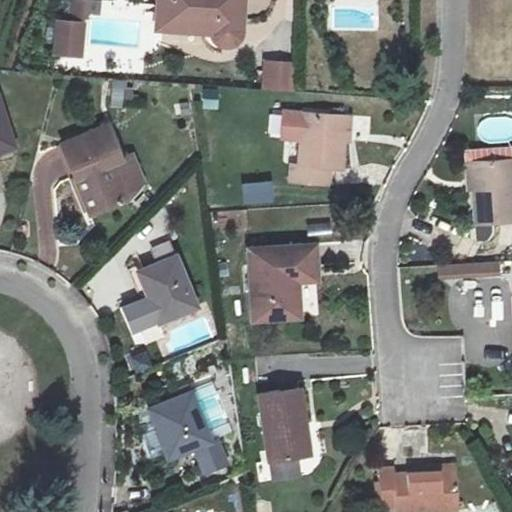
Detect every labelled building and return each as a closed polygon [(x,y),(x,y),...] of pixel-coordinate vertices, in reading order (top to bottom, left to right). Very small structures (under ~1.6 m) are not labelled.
[(86,0),(68,0),(67,19),(84,19),(86,0)] [(209,25),(209,36),(209,39),(210,41),(213,45),(217,47),(222,46),(227,45),(230,43),(233,39),(235,34),(237,0),(156,0),(154,21),(209,25)] [(153,32),(209,36),(209,25),(154,21),(153,32)] [(262,89),(288,92),(292,63),(265,59),(262,89)] [(126,87),(116,86),(114,100),(125,101),(126,87)] [(0,98),(0,152),(16,148),(0,98)] [(343,117),(300,113),(281,111),(279,141),(298,142),(296,167),(289,166),(287,183),(323,186),(324,171),(339,172),(343,117)] [(107,125),(61,143),(74,176),(79,174),(82,182),(77,183),(89,213),(126,199),(144,185),(132,153),(120,158),(107,125)] [(511,219),(511,157),(460,162),(462,195),(470,194),(472,222),(511,219)] [(273,182),(242,184),(244,205),(274,204),(273,182)] [(300,316),(297,282),(296,272),(317,271),(314,248),(250,252),(254,317),(300,316)] [(196,307),(176,256),(137,271),(158,322),(196,307)] [(496,262),(439,265),(440,278),(496,275),(496,262)] [(318,282),(317,271),(296,272),(297,282),(318,282)] [(301,389),(258,394),(267,463),(304,457),(299,423),(305,422),(301,389)] [(192,392),(150,409),(169,459),(212,441),(192,392)] [(392,472),(378,472),(381,511),(397,511),(458,511),(455,473),(392,477),(392,472)]
